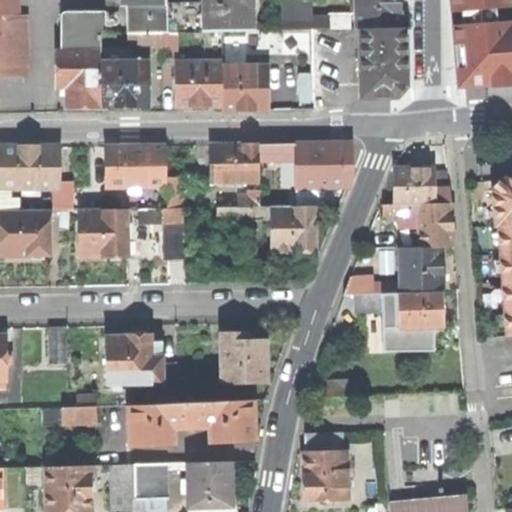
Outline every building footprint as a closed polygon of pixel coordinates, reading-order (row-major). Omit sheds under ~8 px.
[(205,31),(221,31),(234,31),(252,31),(251,0),(204,0),(204,2),(205,31)] [(360,28),(399,28),(398,0),(356,0),(356,12),(356,28),(360,28)] [(511,22),(497,23),(495,8),(511,6),(511,0),(450,0),(451,12),(461,11),(462,26),(453,27),(455,59),(457,87),(511,83),(511,22)] [(281,18),(310,18),(310,1),(281,2),(281,18)] [(178,32),(205,31),(204,2),(167,2),(167,5),(167,32),(178,32)] [(127,5),(128,32),(162,32),(167,32),(167,5),(127,5)] [(0,77),(22,77),(20,7),(15,7),(0,7),(0,77)] [(61,27),(64,33),(71,33),(72,43),(78,43),(78,53),(99,53),(99,33),(105,34),(105,12),(66,12),(60,17),(61,27)] [(328,15),(328,18),(328,29),(350,29),(350,15),(328,15)] [(328,18),(310,18),(281,18),(282,30),(328,29),(328,18)] [(404,28),(399,28),(360,28),(360,95),(374,95),(397,95),(404,85),(404,28)] [(221,31),(221,50),(234,50),(234,41),(234,31),(221,31)] [(252,31),(234,31),(234,41),(252,41),(252,31)] [(128,46),(162,45),(162,32),(128,32),(128,46)] [(178,58),(178,32),(167,32),(162,32),(162,45),(162,58),(178,58)] [(61,33),(61,53),(78,53),(78,43),(72,43),(71,33),(64,33),(61,33)] [(221,50),(221,62),(221,67),(234,67),(234,50),(221,50)] [(81,106),(99,106),(99,62),(99,53),(78,53),(61,53),(56,53),(57,85),(66,85),(66,106),(81,106)] [(134,62),(99,62),(99,106),(125,106),(148,106),(148,62),(140,62),(134,62)] [(221,62),(176,63),(176,77),(176,83),(176,104),(193,104),(206,104),(222,104),(221,67),(221,62)] [(234,67),(221,67),(222,104),(222,109),(242,109),(266,109),(266,66),(234,67)] [(294,144),(258,145),(259,161),(294,160),(294,144)] [(350,144),(294,144),(294,160),(294,187),(350,187),(350,164),(350,144)] [(234,145),(211,145),(211,183),(259,182),(259,161),(258,145),(234,145)] [(129,146),(106,147),(106,187),(155,186),(166,186),(166,178),(166,146),(129,146)] [(0,187),(8,188),(57,188),(57,182),(57,147),(26,147),(0,147),(0,187)] [(396,188),(396,204),(412,204),(419,204),(435,204),(435,188),(434,172),(434,168),(396,169),(396,188)] [(448,172),(434,172),(435,188),(450,189),(448,172)] [(182,177),(166,178),(166,186),(166,208),(182,207),(182,177)] [(511,177),(502,178),(492,190),(495,226),(498,225),(506,335),(511,334),(511,177)] [(73,182),(57,182),(57,188),(8,188),(8,202),(16,202),(16,206),(22,206),(22,210),(49,210),(59,210),(68,210),(73,210),(73,182)] [(163,208),(166,208),(166,186),(155,186),(155,197),(155,208),(163,208)] [(0,210),(16,210),(16,206),(16,202),(8,202),(8,188),(0,187),(0,210)] [(450,189),(435,188),(435,204),(451,203),(450,189)] [(287,189),(259,189),(259,195),(259,202),(287,202),(287,189)] [(259,202),(259,195),(248,195),(238,195),(238,206),(251,206),(259,206),(259,202)] [(145,208),(155,208),(155,197),(145,197),(145,201),(145,208)] [(419,224),(420,247),(440,247),(452,246),(452,217),(451,203),(435,204),(419,204),(419,224)] [(384,216),(409,216),(413,216),(412,204),(396,204),(384,204),(384,216)] [(409,224),(419,224),(419,204),(412,204),(413,216),(409,216),(409,224)] [(251,221),(251,206),(238,206),(216,206),(217,221),(251,221)] [(273,251),(315,250),(315,227),(315,206),(272,206),(273,251)] [(183,230),(182,207),(166,208),(163,208),(163,222),(164,231),(183,230)] [(104,256),(127,255),(126,208),(78,209),(79,256),(104,256)] [(163,222),(163,208),(155,208),(145,208),(140,208),(140,223),(163,222)] [(49,255),(49,210),(22,210),(16,210),(0,210),(0,254),(21,255),(49,255)] [(68,229),(68,210),(59,210),(59,229),(68,229)] [(184,260),(183,230),(164,231),(164,260),(184,260)] [(378,248),(392,248),(392,239),(378,239),(378,248)] [(420,247),(400,247),(401,287),(441,286),(441,266),(440,247),(420,247)] [(345,294),(355,294),(369,293),(369,283),(369,277),(351,276),(345,294)] [(369,283),(369,293),(396,293),(396,282),(369,283)] [(443,291),(398,293),(399,302),(399,311),(399,327),(444,326),(443,309),(443,291)] [(386,302),(399,302),(398,293),(396,293),(369,293),(355,294),(356,312),(386,311),(386,302)] [(386,311),(399,311),(399,302),(386,302),(386,311)] [(66,327),(49,327),(50,364),(67,364),(66,327)] [(221,333),(222,383),(266,383),(266,361),(266,341),(255,341),(247,341),(247,333),(221,333)] [(127,337),(106,337),(107,384),(113,384),(122,384),(152,384),(151,357),(151,344),(151,335),(136,335),(127,335),(127,337)] [(0,336),(0,380),(0,381),(6,381),(6,363),(12,363),(12,355),(6,355),(5,336),(0,336)] [(160,344),(151,344),(151,357),(160,357),(160,344)] [(160,357),(151,357),(152,384),(163,383),(164,383),(163,357),(160,357)] [(176,357),(163,357),(164,383),(163,383),(163,389),(152,390),(153,403),(178,402),(176,357)] [(321,381),(322,397),(347,395),(346,380),(321,381)] [(356,380),(346,380),(347,395),(357,395),(356,380)] [(253,400),(128,404),(130,444),(174,443),(174,427),(210,426),(210,441),(254,439),(254,420),(253,400)] [(96,423),(95,406),(62,407),(63,424),(96,423)] [(390,500),(391,503),(415,501),(414,495),(425,494),(424,484),(403,486),(398,430),(384,431),(390,500)] [(303,433),(304,451),(341,450),(340,432),(303,433)] [(304,451),(302,452),(303,475),(304,499),(325,499),(325,504),(333,504),(333,498),(348,498),(347,480),(354,480),(353,460),(346,460),(345,450),(341,450),(304,451)] [(230,462),(188,463),(188,480),(182,480),(182,485),(189,485),(189,506),(223,506),(231,505),(231,483),(230,462)] [(167,463),(132,464),(133,500),(168,499),(167,463)] [(132,464),(108,465),(109,511),(133,511),(133,500),(132,464)] [(96,465),(45,466),(45,511),(66,511),(90,511),(89,471),(96,471),(96,465)] [(39,466),(25,467),(25,489),(39,489),(39,466)] [(464,511),(463,497),(415,501),(391,503),(389,503),(389,511),(464,511)] [(370,511),(384,511),(385,505),(385,503),(376,503),(376,508),(370,508),(370,511)]
